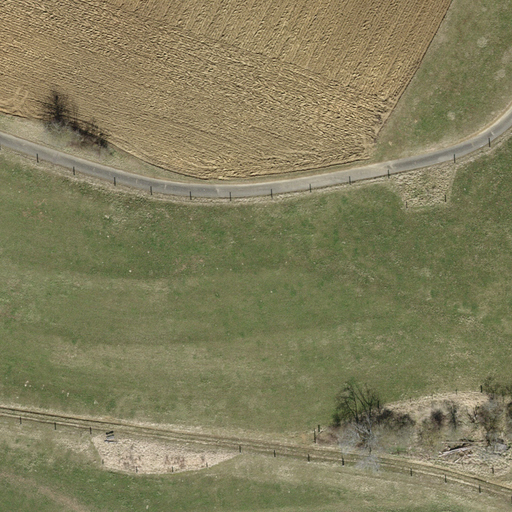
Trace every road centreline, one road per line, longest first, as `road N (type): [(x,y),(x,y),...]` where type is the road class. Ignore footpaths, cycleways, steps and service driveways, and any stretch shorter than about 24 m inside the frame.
road 1 (unclassified): [(0,142),(177,192),(258,194),(437,160),(511,123)]
road 2 (track): [(511,495),(399,464),(0,415)]
